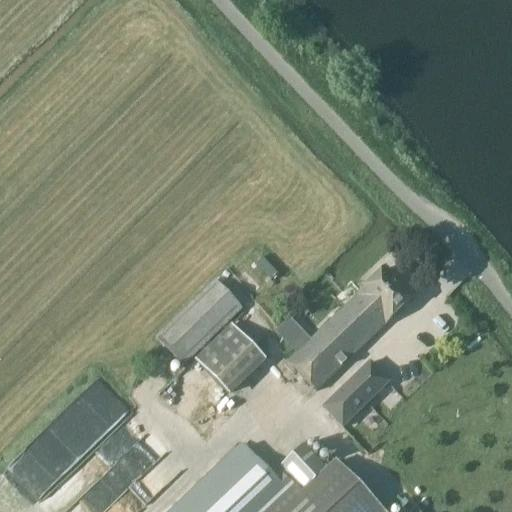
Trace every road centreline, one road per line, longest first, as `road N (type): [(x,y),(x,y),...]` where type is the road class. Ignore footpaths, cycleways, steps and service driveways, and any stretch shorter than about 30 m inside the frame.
road 1 (track): [(155,511),(267,408),(291,434),(478,267)]
road 2 (unclassified): [(511,308),(218,0)]
